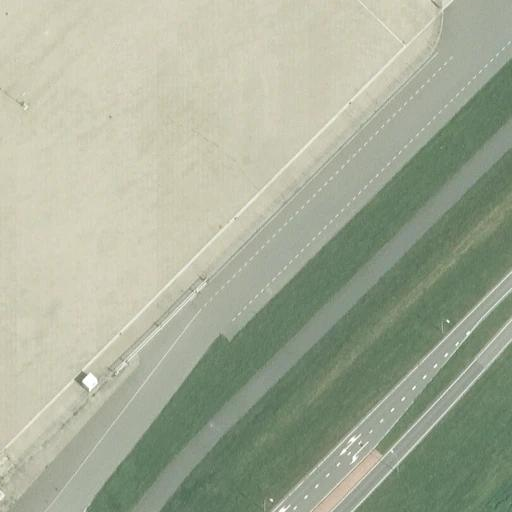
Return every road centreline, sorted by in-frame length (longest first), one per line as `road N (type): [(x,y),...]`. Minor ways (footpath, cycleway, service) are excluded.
road 1 (unclassified): [(499,15),(226,296),(58,511)]
road 2 (tertiary): [(511,284),(281,511)]
road 3 (tertiary): [(333,511),(511,322)]
